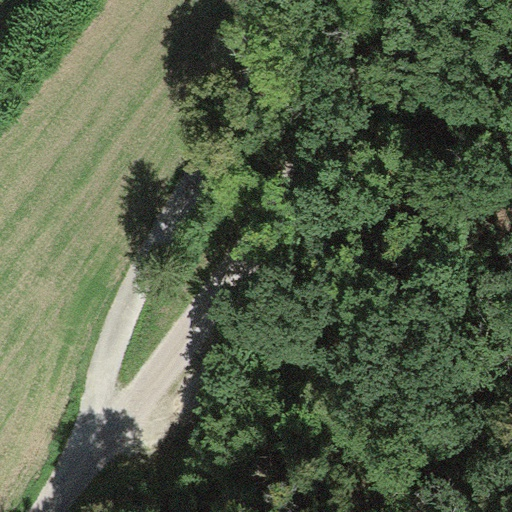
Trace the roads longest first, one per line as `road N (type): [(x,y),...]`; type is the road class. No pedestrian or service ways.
road 1 (track): [(35,489),(335,185),(442,0)]
road 2 (track): [(35,489),(239,121),(297,0)]
